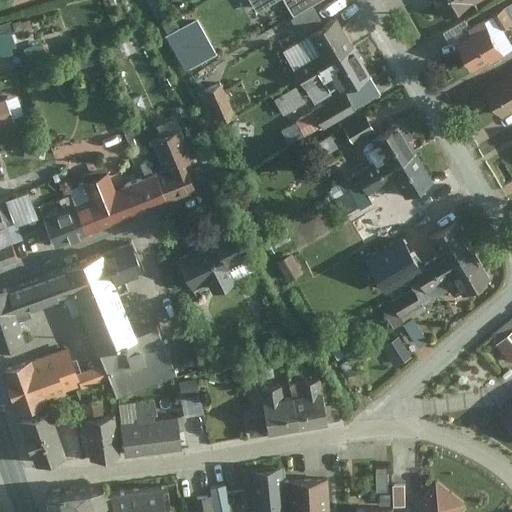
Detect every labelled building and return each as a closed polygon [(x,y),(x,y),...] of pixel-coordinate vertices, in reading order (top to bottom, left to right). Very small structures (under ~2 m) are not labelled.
[(288,0),(294,10),(311,0),(251,0),(256,8),(271,0),(288,0)] [(434,0),(445,20),(482,0),(434,0)] [(511,25),(511,8),(503,13),(509,26),(511,25)] [(481,17),(446,37),(453,50),(461,45),(488,29),(481,17)] [(351,45),(336,19),(310,34),(325,60),(351,45)] [(502,53),(488,29),(461,45),(475,69),(502,53)] [(193,59),(180,32),(170,36),(182,64),(193,59)] [(341,89),(369,74),(351,45),(325,60),(297,76),(305,90),(331,75),(341,89)] [(351,106),(378,91),(369,74),(341,89),(351,106)] [(511,111),(511,76),(485,92),(500,118),(511,111)] [(276,96),(284,113),(308,101),(299,84),(276,96)] [(233,113),(221,86),(206,93),(218,120),(233,113)] [(341,89),(307,108),(318,126),(351,106),(341,89)] [(0,128),(13,124),(5,101),(0,102),(0,128)] [(415,149),(398,123),(364,144),(375,162),(357,173),(362,182),(415,149)] [(165,203),(202,187),(178,131),(153,142),(167,173),(154,179),(165,203)] [(404,199),(434,180),(415,149),(362,182),(369,194),(393,180),(404,199)] [(107,175),(86,184),(94,202),(75,210),(86,235),(165,203),(154,179),(116,195),(107,175)] [(86,235),(75,210),(44,222),(54,248),(86,235)] [(0,214),(0,266),(15,261),(9,244),(0,247),(0,230),(5,229),(0,214)] [(476,255),(460,221),(428,239),(439,258),(410,273),(420,286),(476,255)] [(216,295),(236,285),(229,272),(249,262),(234,233),(177,261),(193,294),(211,285),(216,295)] [(140,276),(130,248),(109,256),(118,283),(140,276)] [(460,298),(490,281),(476,255),(420,286),(428,302),(454,287),(460,298)] [(118,283),(109,256),(63,270),(72,294),(98,359),(139,341),(118,283)] [(303,277),(293,258),(278,266),(288,285),(303,277)] [(72,294),(63,270),(6,293),(15,316),(72,294)] [(6,293),(0,294),(0,351),(24,343),(15,316),(6,293)] [(511,362),(511,330),(494,344),(509,365),(511,362)] [(171,376),(154,335),(139,341),(98,359),(115,399),(171,376)] [(409,355),(399,339),(383,349),(393,365),(409,355)] [(72,343),(4,366),(20,414),(72,397),(65,376),(81,370),(72,343)] [(255,365),(239,368),(242,385),(258,382),(255,365)] [(329,424),(321,381),(305,384),(308,400),(297,402),(301,428),(329,424)] [(185,412),(203,411),(201,386),(183,387),(185,412)] [(265,408),(268,432),(301,428),(297,402),(285,403),(283,389),(268,391),(271,407),(265,408)] [(179,417),(176,400),(154,403),(157,420),(179,417)] [(181,449),(179,417),(157,420),(154,418),(154,403),(136,404),(137,424),(124,426),(126,454),(181,449)] [(68,406),(22,422),(36,464),(64,454),(57,432),(75,426),(68,406)] [(511,410),(502,419),(511,429),(511,410)] [(122,422),(84,427),(88,459),(126,454),(122,422)] [(393,467),(372,468),(373,511),(395,511),(395,508),(394,487),(393,467)] [(287,508),(283,470),(249,475),(255,511),(287,508)] [(459,511),(464,506),(436,483),(413,511),(459,511)] [(326,511),(325,485),(292,487),(294,511),(326,511)] [(165,511),(161,486),(111,494),(114,511),(165,511)] [(403,487),(394,487),(395,508),(404,508),(403,487)] [(229,511),(225,488),(207,491),(208,500),(210,511),(229,511)] [(108,511),(101,489),(46,499),(50,511),(108,511)] [(210,511),(208,500),(193,504),(194,511),(210,511)]
